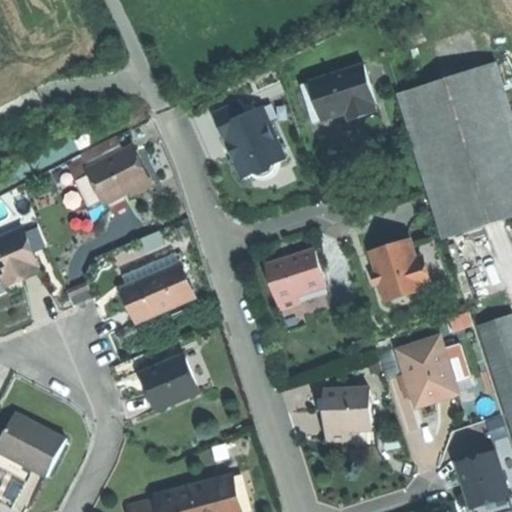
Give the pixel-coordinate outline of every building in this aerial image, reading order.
[(448,238),(511,217),(511,103),(499,64),(402,95),(448,238)] [(385,113),(382,106),(386,104),(373,65),(307,87),(320,125),(345,117),(354,114),(356,123),(385,113)] [(248,180),(259,175),(270,176),(281,164),(292,159),(265,100),(248,107),(245,101),(218,114),(233,147),(248,180)] [(84,153),(85,157),(92,170),(126,153),(117,136),(84,153)] [(153,182),(135,148),(126,153),(92,170),(94,174),(108,200),(110,204),(127,196),(153,182)] [(71,164),(79,181),(94,174),(92,170),(85,157),(71,164)] [(79,181),(93,208),(108,200),(94,174),(79,181)] [(31,248),(33,247),(26,230),(0,241),(0,277),(5,275),(7,280),(9,285),(24,279),(41,271),(39,266),(31,248)] [(394,247),(374,253),(389,301),(428,289),(427,285),(434,283),(426,258),(420,260),(414,241),(394,247)] [(41,265),(33,247),(31,248),(39,266),(41,265)] [(296,258),(272,265),(285,309),(304,304),(302,295),(330,287),(320,251),(296,258)] [(144,320),(197,298),(190,281),(172,289),(165,272),(130,286),(138,306),(144,320)] [(26,285),(24,279),(9,285),(7,280),(0,282),(0,296),(15,290),(26,285)] [(511,419),(511,318),(483,328),(511,419)] [(456,385),(445,352),(442,342),(404,354),(421,407),(438,402),(459,395),(456,385)] [(445,352),(456,385),(473,379),(463,346),(445,352)] [(165,407),(218,386),(203,350),(150,371),(158,389),(165,407)] [(375,390),(328,392),(329,418),(329,442),(354,441),(354,432),(376,431),(375,390)] [(17,411),(0,445),(0,450),(22,462),(49,476),(69,438),(17,411)] [(511,497),(498,453),(460,465),(469,492),(474,511),(497,511),(511,507),(511,497)] [(234,499),(240,498),(235,477),(229,479),(234,499)] [(161,500),(163,511),(243,511),(240,498),(234,499),(229,479),(160,496),(161,500)] [(133,511),(163,511),(161,500),(132,507),(133,511)]
